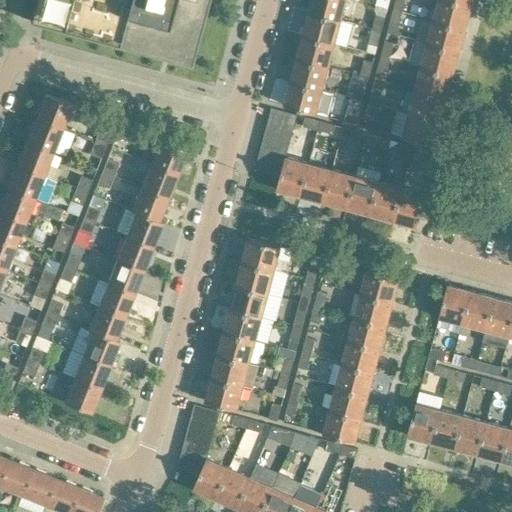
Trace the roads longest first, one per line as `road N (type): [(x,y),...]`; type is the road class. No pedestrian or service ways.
road 1 (residential): [(137,479),(233,117)]
road 2 (residential): [(233,117),(37,63),(8,71),(0,93)]
road 3 (residential): [(137,479),(0,425)]
road 4 (residential): [(233,117),(266,0)]
